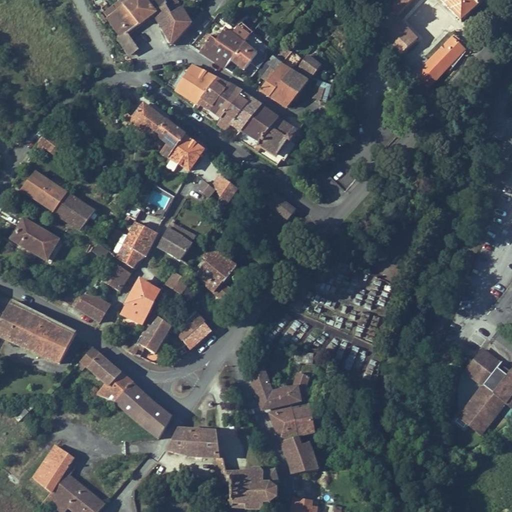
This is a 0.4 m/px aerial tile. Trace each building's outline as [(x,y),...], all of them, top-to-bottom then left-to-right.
[(153,16),(164,8),(156,0),(130,0),(130,1),(128,0),(119,0),(118,1),(120,2),(123,6),(139,26),(147,20),(153,16)] [(191,24),(181,8),(181,9),(178,4),(174,0),(156,0),(164,8),(153,16),(162,31),(171,46),(191,24)] [(417,40),(395,16),(409,0),(387,0),(383,5),(391,13),(377,25),(399,57),(402,54),(417,40)] [(485,1),(483,0),(440,0),(461,22),(485,1)] [(123,6),(120,2),(113,7),(110,10),(105,14),(121,37),(119,39),(126,50),(130,55),(138,50),(127,34),(133,30),(139,26),(123,6)] [(245,45),(225,30),(217,41),(216,42),(210,38),(208,42),(200,52),(209,58),(226,69),(232,61),(245,45)] [(423,94),(450,65),(452,67),(460,59),(458,57),(464,51),(461,48),(464,45),(455,36),(429,63),(425,59),(412,72),(409,75),(423,94)] [(267,60),(258,53),(257,55),(245,45),(232,61),(239,67),(244,71),(250,64),(258,70),(267,60)] [(282,64),(292,52),(282,45),(272,57),(282,64)] [(460,59),(466,53),(464,51),(458,57),(460,59)] [(412,72),(402,54),(399,57),(397,58),(409,75),(412,72)] [(312,75),(319,66),(307,56),(300,66),(312,75)] [(266,64),(270,67),(262,77),(268,82),(281,65),(282,64),(272,57),(266,64)] [(271,98),(291,72),(281,65),(268,82),(260,91),(265,94),(271,98)] [(199,105),(218,80),(209,75),(193,67),(188,75),(178,89),(176,91),(198,106),(199,105)] [(288,109),(309,83),(292,71),(291,72),(271,98),(278,103),(288,109)] [(178,89),(188,75),(183,72),(174,86),(178,89)] [(210,111),(229,85),(224,83),(218,80),(199,105),(210,111)] [(222,119),(242,93),(234,88),(229,85),(210,111),(222,119)] [(321,101),(325,89),(317,87),(313,99),(321,101)] [(226,131),(251,100),(245,96),(242,93),(222,119),(218,125),(226,131)] [(241,132),(261,107),(256,103),(251,100),(226,131),(236,139),(241,132)] [(169,158),(185,137),(156,114),(144,105),(131,120),(156,139),(158,137),(169,145),(162,154),(167,156),(169,158)] [(260,143),(279,120),(273,115),(261,107),(241,132),(260,143)] [(260,143),(254,151),(258,153),(276,165),(280,159),(282,160),(285,162),(295,146),(290,142),(296,132),(286,125),(279,120),(260,143)] [(62,145),(46,133),(39,141),(45,146),(55,154),(62,145)] [(190,170),(204,151),(193,143),(185,137),(169,158),(171,159),(190,171),(190,170)] [(40,154),(45,146),(39,141),(34,150),(40,154)] [(322,171),(318,175),(328,183),(325,187),(336,195),(342,188),(322,171)] [(209,185),(216,177),(209,172),(203,179),(209,185)] [(95,213),(36,173),(33,176),(21,191),(80,231),(95,213)] [(214,189),(221,182),(216,177),(209,185),(214,189)] [(215,192),(204,182),(198,189),(209,198),(215,192)] [(149,202),(167,208),(171,194),(153,188),(149,202)] [(286,204),(273,193),(265,202),(288,220),(296,211),(286,204)] [(258,213),(260,196),(251,195),(248,211),(258,213)] [(142,211),(131,205),(125,215),(126,216),(131,219),(136,221),(142,211)] [(47,260),(13,239),(24,221),(22,219),(15,232),(10,240),(48,263),(61,243),(59,241),(47,260)] [(47,260),(59,241),(24,221),(13,239),(47,260)] [(152,245),(157,234),(136,223),(129,236),(117,259),(133,269),(141,256),(145,258),(152,245)] [(191,235),(172,223),(168,229),(191,245),(196,238),(191,235)] [(168,229),(164,237),(158,247),(181,261),(192,246),(191,245),(168,229)] [(96,254),(102,246),(99,244),(93,251),(96,254)] [(103,260),(109,252),(102,246),(96,254),(103,260)] [(230,276),(237,268),(232,264),(210,247),(203,257),(206,260),(207,261),(210,263),(200,278),(205,283),(224,302),(234,292),(225,284),(231,277),(230,276)] [(200,278),(210,263),(207,261),(197,275),(200,278)] [(125,283),(130,274),(116,264),(103,282),(121,290),(125,283)] [(181,295),(189,283),(176,273),(166,286),(181,295)] [(144,326),(156,302),(155,302),(160,293),(140,281),(131,297),(121,314),(144,326)] [(70,304),(77,293),(65,286),(58,297),(70,304)] [(108,310),(112,304),(86,292),(76,307),(102,320),(108,310)] [(7,339),(19,345),(36,314),(11,302),(3,317),(15,323),(7,339)] [(197,315),(194,312),(175,330),(190,350),(201,340),(211,331),(197,315)] [(19,345),(28,349),(45,319),(36,314),(19,345)] [(155,354),(171,327),(155,314),(137,344),(134,342),(129,350),(141,357),(145,348),(155,354)] [(0,322),(0,336),(7,339),(15,323),(3,317),(0,322)] [(28,349),(60,365),(76,334),(45,319),(28,349)] [(109,363),(100,356),(92,349),(81,362),(107,385),(110,387),(121,374),(109,363)] [(511,400),(511,371),(511,372),(508,377),(498,369),(501,364),(483,350),(466,372),(484,386),(491,391),(484,400),(477,395),(463,413),(471,419),(467,423),(482,434),(506,403),(509,399),(511,400)] [(312,364),(313,355),(295,353),(294,362),(312,364)] [(511,372),(501,364),(498,369),(508,377),(511,372)] [(290,404),(288,391),(288,390),(272,393),(263,370),(254,373),(253,384),(256,392),(263,410),(290,404)] [(116,403),(133,384),(127,379),(121,374),(110,387),(107,385),(98,396),(115,403),(116,403)] [(304,392),(309,378),(299,374),(295,384),(295,386),(297,388),(288,390),(288,391),(290,404),(295,403),(300,402),(299,397),(304,392)] [(152,401),(133,384),(116,403),(136,421),(159,440),(171,418),(152,401)] [(484,400),(491,391),(484,386),(477,395),(484,400)] [(34,407),(28,401),(13,416),(19,422),(34,407)] [(312,432),(309,419),(308,408),(292,411),(297,436),(300,435),(313,433),(312,432)] [(297,436),(292,411),(291,409),(270,414),(274,426),(281,443),(297,438),(297,436)] [(471,419),(463,413),(460,417),(467,423),(471,419)] [(232,485),(234,485),(233,476),(232,474),(227,474),(223,459),(220,459),(217,434),(183,431),(178,431),(177,431),(167,451),(187,457),(218,459),(215,485),(232,485)] [(317,469),(309,444),(300,447),(297,438),(281,443),(290,465),(292,475),(294,475),(317,471),(317,469)] [(51,493),(74,459),(56,447),(34,479),(51,493)] [(73,511),(99,511),(105,506),(69,477),(75,468),(73,467),(77,461),(74,459),(51,493),(43,503),(53,511),(66,511),(69,508),(73,511)] [(234,485),(232,485),(230,501),(227,501),(227,504),(230,504),(230,507),(233,508),(233,504),(239,504),(238,508),(245,509),(245,510),(264,511),(264,503),(267,503),(268,506),(271,506),(270,502),(274,499),(277,501),(279,498),(276,496),(276,492),(279,490),(277,487),(277,485),(278,484),(275,471),(266,474),(266,473),(263,474),(260,471),(262,469),(259,468),(258,470),(254,470),(253,468),(251,469),(252,471),(249,474),(247,474),(243,474),(243,484),(234,485)] [(243,484),(243,474),(232,474),(233,476),(234,485),(243,484)] [(316,511),(317,508),(312,508),(312,502),(294,499),(292,510),(292,509),(291,511),(316,511)] [(12,511),(14,508),(0,501),(0,511),(12,511)]
